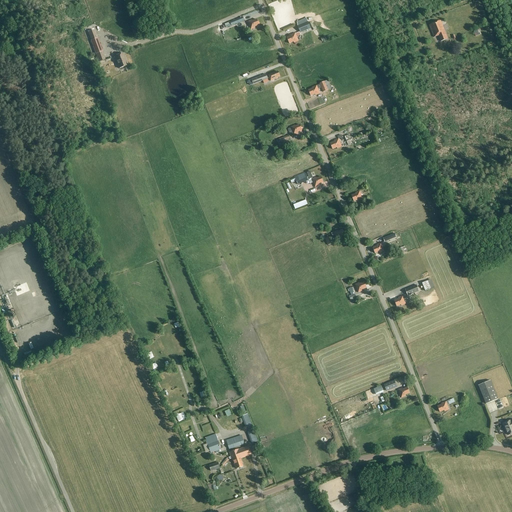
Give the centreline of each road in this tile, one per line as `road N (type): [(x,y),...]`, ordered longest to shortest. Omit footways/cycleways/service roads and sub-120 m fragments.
road 1 (unclassified): [(442,446),(259,0)]
road 2 (tertiary): [(220,511),(352,461),(442,446)]
road 3 (track): [(305,112),(383,80),(392,59),(425,47)]
